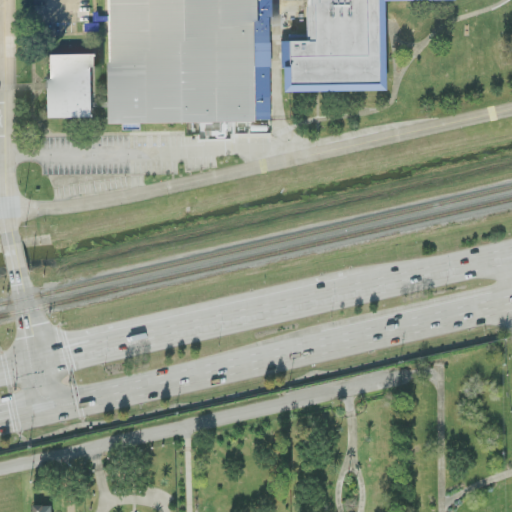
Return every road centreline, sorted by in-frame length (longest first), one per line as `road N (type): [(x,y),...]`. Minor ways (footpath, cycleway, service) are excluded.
road 1 (primary): [(511,252),(40,363)]
road 2 (residential): [(0,470),(396,378)]
road 3 (primary): [(49,408),(324,345)]
road 4 (tertiary): [(9,236),(4,0)]
road 5 (primary): [(324,345),(511,305)]
